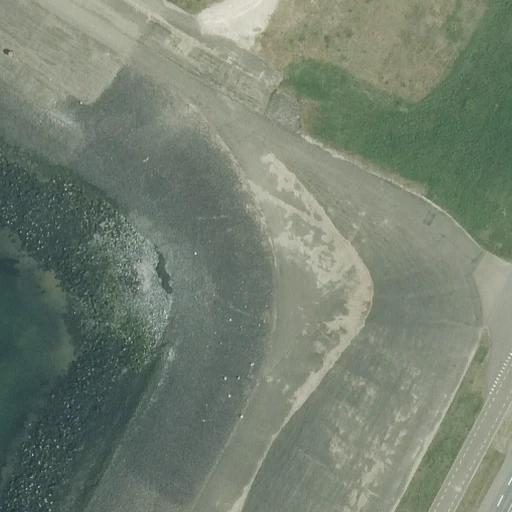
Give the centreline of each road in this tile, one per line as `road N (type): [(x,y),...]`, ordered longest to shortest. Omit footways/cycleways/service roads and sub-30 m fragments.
road 1 (unclassified): [(440,511),(511,374)]
road 2 (track): [(148,0),(203,29),(249,18),(259,0)]
